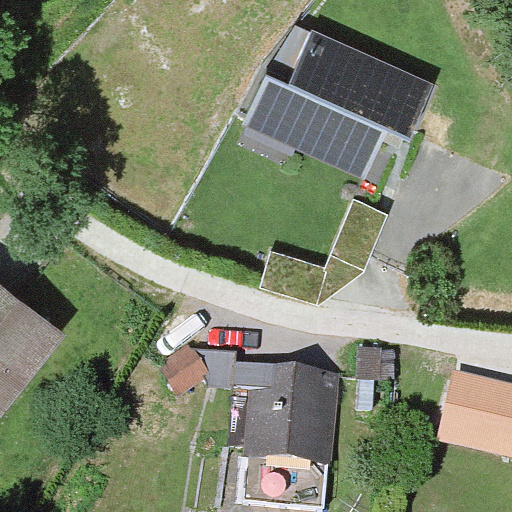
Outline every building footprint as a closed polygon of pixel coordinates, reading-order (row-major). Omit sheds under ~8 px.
[(423,89),(288,32),(247,130),(365,180),(387,129),(403,136),(423,89)] [(0,407),(59,334),(0,287),(0,407)] [(157,373),(180,406),(213,383),(191,350),(157,373)] [(335,463),(334,380),(249,382),(251,464),(335,463)] [(511,511),(511,395),(450,382),(433,455),(511,472),(511,511)]
